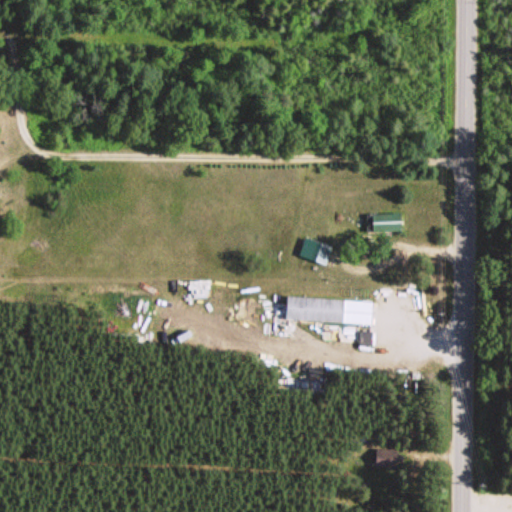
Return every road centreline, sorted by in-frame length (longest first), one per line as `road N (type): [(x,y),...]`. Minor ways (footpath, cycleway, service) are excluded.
road 1 (tertiary): [(463,511),(469,156)]
road 2 (tertiary): [(469,156),(469,0)]
